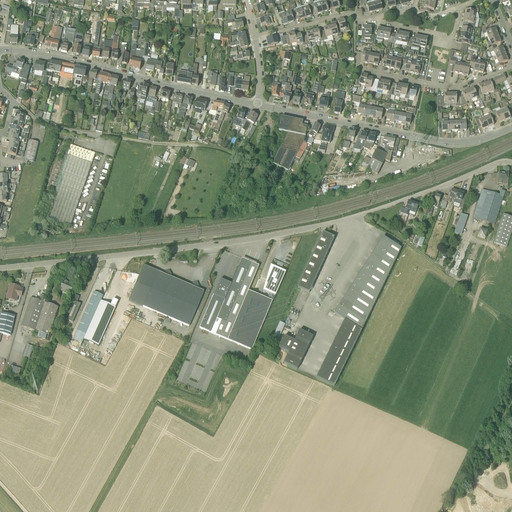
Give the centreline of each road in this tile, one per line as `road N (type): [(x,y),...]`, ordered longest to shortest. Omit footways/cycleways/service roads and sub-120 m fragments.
road 1 (residential): [(0,268),(275,234),(511,161)]
road 2 (residential): [(257,104),(0,49)]
road 3 (residential): [(511,127),(444,143),(257,104)]
road 4 (track): [(494,315),(357,215)]
road 5 (residential): [(357,69),(456,86),(511,66)]
road 6 (unknown): [(321,185),(380,177),(449,143)]
road 7 (residential): [(254,37),(355,11),(361,21),(372,18)]
road 8 (track): [(226,151),(102,134)]
